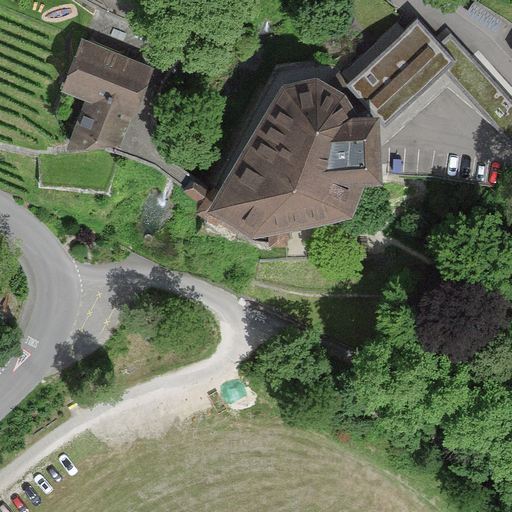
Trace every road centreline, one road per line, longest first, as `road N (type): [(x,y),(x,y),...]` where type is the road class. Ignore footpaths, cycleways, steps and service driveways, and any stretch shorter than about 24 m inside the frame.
road 1 (track): [(54,298),(120,283),(173,283),(234,314),(237,339),(226,367),(98,408),(0,478)]
road 2 (track): [(234,314),(511,426)]
road 3 (tertiary): [(0,393),(46,326),(54,298),(40,250),(0,221)]
